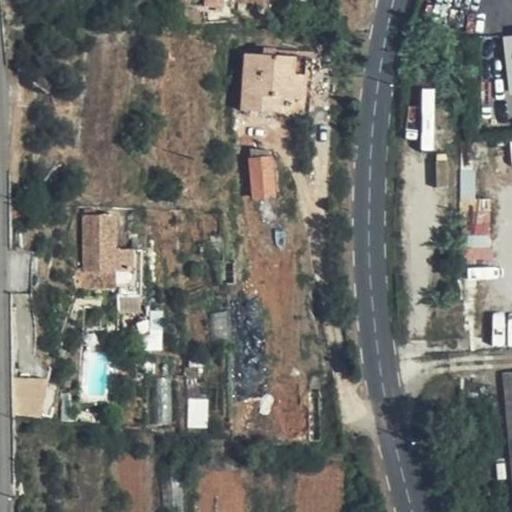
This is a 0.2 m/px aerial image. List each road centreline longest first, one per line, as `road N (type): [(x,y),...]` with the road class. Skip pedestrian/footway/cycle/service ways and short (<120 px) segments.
road 1 (secondary): [(395,0),(377,129),(373,285),(380,356),(416,511)]
road 2 (tertiary): [(0,337),(3,511)]
